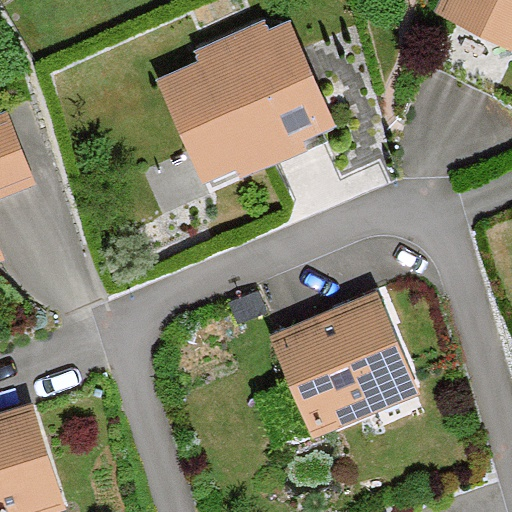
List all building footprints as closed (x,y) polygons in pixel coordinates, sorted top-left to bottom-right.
[(511,0),(437,0),(433,8),(511,45),(511,0)] [(338,131),(293,33),(271,43),(264,28),(201,56),(207,70),(164,89),(209,188),(247,170),(253,184),(310,158),(304,147),(338,131)] [(0,202),(35,189),(7,117),(0,119),(0,262),(4,261),(0,251),(0,202)] [(380,293),(271,336),(307,429),(417,386),(380,293)] [(32,406),(0,414),(0,511),(46,511),(66,506),(32,406)]
